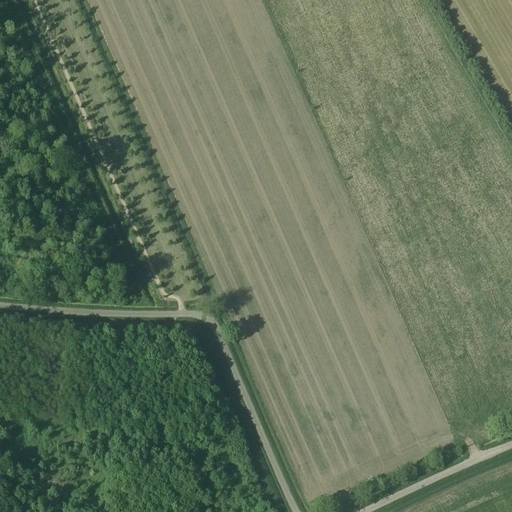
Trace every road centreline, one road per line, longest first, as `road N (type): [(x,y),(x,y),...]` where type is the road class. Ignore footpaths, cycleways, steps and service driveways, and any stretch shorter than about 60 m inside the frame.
road 1 (unclassified): [(296,511),(213,324),(0,308)]
road 2 (unclassified): [(511,446),(371,511)]
